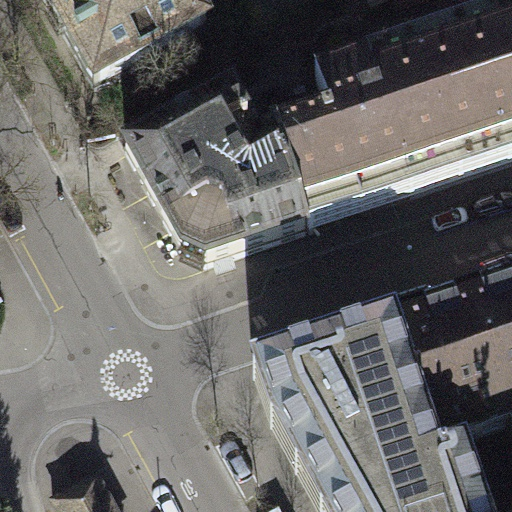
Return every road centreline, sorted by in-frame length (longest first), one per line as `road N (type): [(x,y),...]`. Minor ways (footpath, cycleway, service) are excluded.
road 1 (residential): [(511,240),(124,372)]
road 2 (residential): [(124,372),(0,148)]
road 3 (residential): [(203,511),(124,372)]
road 4 (residential): [(124,372),(0,403)]
